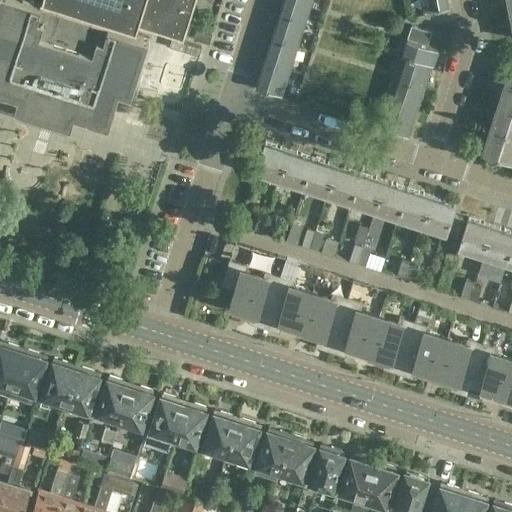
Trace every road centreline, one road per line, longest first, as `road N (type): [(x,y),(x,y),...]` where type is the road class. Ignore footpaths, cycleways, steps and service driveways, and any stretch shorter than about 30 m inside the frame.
road 1 (secondary): [(511,446),(157,333)]
road 2 (unclassified): [(157,333),(232,96)]
road 3 (residential): [(433,163),(232,96)]
road 4 (residential): [(466,0),(472,37),(433,163)]
road 5 (secondary): [(157,333),(0,283)]
